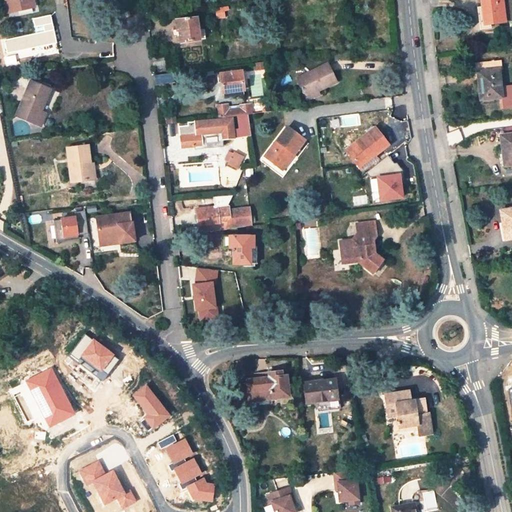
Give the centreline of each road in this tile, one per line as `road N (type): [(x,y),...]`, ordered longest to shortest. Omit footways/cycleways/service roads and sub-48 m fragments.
road 1 (residential): [(132,54),(147,83),(173,335),(159,346)]
road 2 (primary): [(183,368),(235,346),(424,336)]
road 3 (primary): [(444,242),(408,0)]
road 4 (residential): [(74,511),(62,458),(105,430),(132,444),(167,511)]
road 5 (tertiary): [(159,346),(0,241)]
road 6 (primary): [(241,511),(235,457),(183,368)]
road 7 (tertiary): [(502,511),(476,391)]
